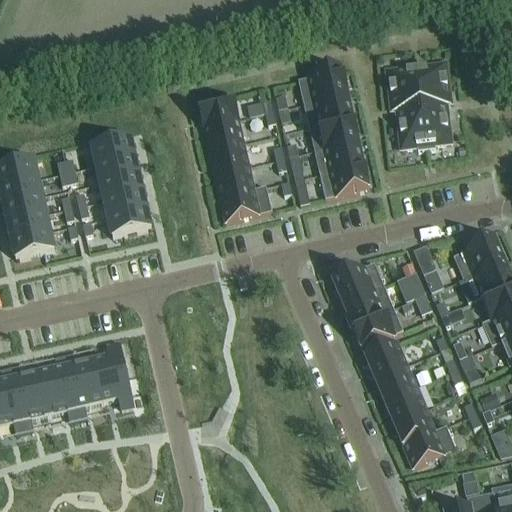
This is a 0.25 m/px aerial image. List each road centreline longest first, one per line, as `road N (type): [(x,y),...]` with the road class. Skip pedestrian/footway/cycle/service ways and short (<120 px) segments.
road 1 (residential): [(280,257),(390,511)]
road 2 (residential): [(280,257),(511,206)]
road 3 (residential): [(192,511),(144,288)]
road 4 (residential): [(0,320),(144,288)]
road 5 (residential): [(144,288),(280,257)]
